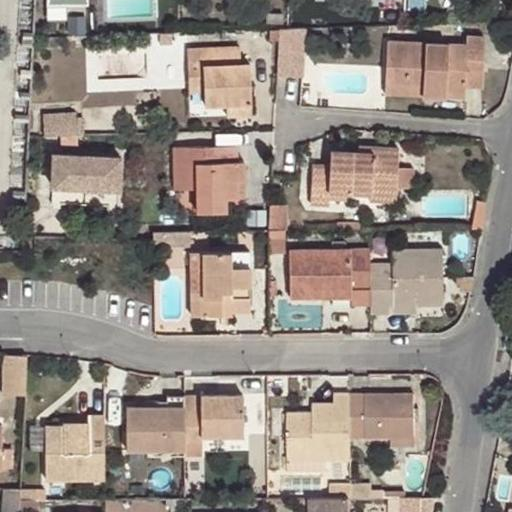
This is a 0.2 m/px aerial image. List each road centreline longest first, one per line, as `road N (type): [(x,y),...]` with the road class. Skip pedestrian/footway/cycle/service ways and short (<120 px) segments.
road 1 (unclassified): [(471,354),(168,355),(0,324)]
road 2 (residential): [(275,111),(511,128)]
road 3 (residential): [(471,354),(511,141)]
road 4 (residential): [(452,511),(471,354)]
